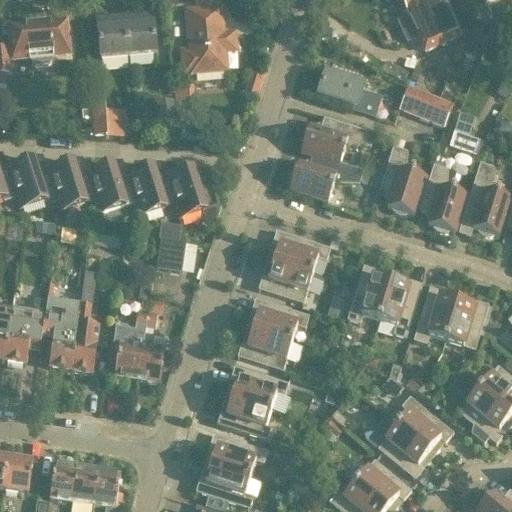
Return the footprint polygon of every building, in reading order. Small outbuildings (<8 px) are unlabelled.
[(421,0),(398,0),(408,20),(415,17),(424,38),(418,41),(424,54),(446,45),(439,31),(436,32),(421,0)] [(439,31),(446,45),(461,38),(443,0),(421,0),(436,32),(439,31)] [(500,0),(470,0),(471,1),(475,2),(479,0),(482,0),(493,23),(492,33),(489,43),(511,49),(511,38),(508,37),(506,36),(505,19),(504,18),(498,4),(502,2),(500,0)] [(511,0),(500,0),(502,2),(498,4),(504,18),(505,19),(506,36),(508,37),(511,35),(511,0)] [(222,36),(220,11),(184,15),(190,77),(226,74),(224,56),(229,55),(228,44),(235,43),(234,35),(222,36)] [(124,20),(127,59),(155,57),(152,17),(124,20)] [(127,59),(124,20),(97,22),(100,61),(127,59)] [(51,65),(51,56),(69,54),(66,29),(55,31),(54,26),(10,31),(13,61),(30,59),(30,66),(34,70),(48,68),(51,65)] [(0,51),(0,93),(6,93),(6,89),(5,78),(11,78),(8,51),(0,51)] [(413,72),(414,69),(416,64),(406,60),(403,69),(413,72)] [(414,69),(413,72),(409,82),(418,84),(422,71),(414,69)] [(263,77),(250,73),(243,98),(256,101),(263,77)] [(362,88),(325,76),(318,99),(355,110),(355,109),(364,112),(363,113),(375,117),(379,100),(369,94),(368,98),(360,95),(362,88)] [(511,91),(511,77),(509,76),(498,98),(506,103),(511,91)] [(401,114),(430,126),(439,103),(410,92),(401,114)] [(176,126),(172,103),(156,104),(159,128),(176,126)] [(439,103),(430,126),(445,131),(454,109),(439,103)] [(104,109),(92,110),(94,140),(105,139),(106,141),(126,139),(124,115),(105,117),(104,109)] [(338,168),(339,168),(344,151),(370,151),(374,138),(323,122),(319,135),(308,132),(307,137),(306,136),(302,140),(300,144),(300,148),(300,153),(301,153),(300,157),(311,160),(312,160),(338,168)] [(472,130),(456,126),(448,148),(475,157),(482,143),(469,139),(472,130)] [(392,153),(383,183),(381,191),(379,197),(390,201),(387,212),(391,213),(391,214),(394,218),(399,220),(403,220),(408,220),(408,219),(413,220),(424,182),(406,176),(407,157),(392,153)] [(363,175),(339,168),(338,168),(312,160),(311,160),(308,171),(297,168),(296,172),(295,172),(291,175),(289,180),(289,184),(289,189),(290,189),(289,194),(327,206),(333,188),(358,189),(360,183),(363,176),(363,175)] [(9,175),(16,196),(21,210),(44,202),(32,164),(18,168),(17,163),(6,167),(9,175)] [(58,171),(56,165),(47,168),(61,213),(84,205),(72,167),(58,171)] [(493,171),(479,167),(464,218),(475,221),(472,232),(477,234),(476,235),(480,238),(484,240),(488,241),(493,240),(493,239),(498,241),(510,202),(492,197),(493,171)] [(136,204),(129,183),(117,187),(111,169),(98,174),(96,168),(86,171),(100,216),(136,204)] [(140,218),(176,207),(169,186),(157,190),(151,172),(138,176),(136,171),(126,174),(129,183),(136,204),(140,218)] [(447,175),(433,171),(419,215),(430,219),(427,229),(431,231),(431,232),(434,235),(439,238),(443,238),(448,238),(448,237),(453,239),(465,200),(447,194),(447,175)] [(166,176),(169,186),(176,207),(180,220),(203,213),(206,224),(215,227),(221,210),(216,208),(208,185),(200,188),(199,184),(195,185),(191,174),(177,179),(176,173),(166,176)] [(0,201),(16,196),(9,175),(0,178),(0,201)] [(378,194),(381,191),(383,183),(363,176),(360,183),(362,189),(378,194)] [(36,227),(36,238),(48,238),(48,227),(36,227)] [(325,265),(329,253),(328,252),(275,236),(272,247),(278,249),(276,255),(270,254),(267,265),(312,279),(312,278),(318,280),(323,264),(325,265)] [(183,248),(160,245),(156,273),(179,276),(183,248)] [(328,252),(329,253),(339,255),(341,249),(331,246),(328,252)] [(312,279),(267,265),(263,275),(269,278),(267,284),(261,282),(257,294),(303,308),(312,279)] [(361,321),(378,326),(392,281),(381,277),(379,283),(373,281),(375,275),(363,271),(346,325),(359,329),(361,321)] [(403,284),(392,281),(378,326),(394,331),(392,339),(405,343),(422,289),(410,286),(408,292),(402,290),(403,284)] [(47,303),(43,330),(42,341),(54,343),(50,372),(71,375),(75,344),(78,322),(83,290),(83,289),(68,286),(68,289),(49,287),(47,303)] [(87,291),(83,290),(78,322),(88,323),(92,299),(85,297),(87,291)] [(443,346),(457,301),(448,298),(445,304),(439,302),(441,296),(429,292),(413,345),(425,349),(427,342),(443,346)] [(11,317),(4,365),(26,369),(28,358),(39,360),(42,341),(43,330),(47,303),(34,301),(32,313),(27,313),(22,312),(12,311),(11,317)] [(443,346),(474,356),(487,310),(476,306),(474,313),(468,311),(469,305),(457,301),(443,346)] [(249,322),(246,332),(292,346),(296,330),(305,333),(309,320),(254,303),(251,315),(257,317),(255,323),(249,322)] [(347,307),(335,303),(331,314),(343,318),(347,307)] [(165,306),(154,305),(151,304),(149,318),(163,320),(165,306)] [(11,317),(12,311),(0,308),(0,364),(4,365),(11,317)] [(115,332),(113,348),(110,366),(117,367),(115,382),(137,385),(142,352),(143,352),(145,339),(148,314),(138,313),(135,335),(129,334),(127,329),(121,328),(118,332),(115,332)] [(75,344),(71,375),(93,378),(100,329),(88,327),(88,323),(78,322),(75,344)] [(487,328),(483,340),(492,347),(497,332),(487,328)] [(283,375),(292,346),(246,332),(243,343),(248,345),(246,351),(240,349),(237,361),(283,375)] [(143,352),(142,352),(137,385),(159,388),(161,373),(167,374),(169,356),(151,353),(153,340),(145,339),(143,352)] [(392,368),(388,383),(396,385),(401,371),(392,368)] [(229,389),(226,398),(271,412),(276,397),(284,400),(288,387),(234,370),(231,382),(237,383),(235,390),(229,389)] [(511,383),(497,371),(478,395),(511,422),(511,383)] [(429,378),(423,388),(429,392),(435,382),(429,378)] [(344,386),(325,380),(321,392),(340,399),(344,386)] [(388,383),(385,385),(399,397),(405,390),(400,387),(396,385),(388,383)] [(410,383),(405,390),(414,399),(420,392),(410,383)] [(342,401),(332,397),(330,396),(327,395),(324,406),(338,411),(342,401)] [(507,433),(511,427),(511,422),(478,395),(459,418),(473,430),(470,438),(483,449),(488,442),(495,448),(503,439),(498,435),(502,430),(507,433)] [(266,430),(271,412),(226,398),(223,410),(228,412),(227,419),(220,417),(217,429),(270,445),(274,432),(266,430)] [(407,416),(397,429),(433,459),(440,451),(436,447),(440,442),(445,446),(453,437),(409,401),(401,410),(407,416)] [(330,422),(332,424),(342,432),(348,425),(336,416),(330,422)] [(343,433),(342,432),(332,424),(324,433),(335,442),(343,433)] [(426,468),(433,459),(397,429),(377,452),(414,483),(422,474),(417,470),(421,465),(426,468)] [(209,456),(205,467),(250,481),(255,465),(263,468),(267,454),(214,437),(210,449),(217,451),(215,457),(209,456)] [(307,463),(293,458),(290,467),(305,472),(307,463)] [(8,461),(4,494),(28,497),(33,465),(8,461)] [(374,464),(355,487),(385,511),(395,511),(398,509),(394,505),(398,500),(403,504),(411,495),(374,464)] [(245,498),(250,481),(205,467),(202,477),(208,480),(206,486),(200,484),(196,496),(247,511),(250,511),(254,500),(245,498)] [(72,506),(77,471),(55,468),(50,503),(72,506)] [(72,506),(94,509),(99,474),(77,471),(72,506)] [(121,477),(99,474),(94,509),(108,511),(107,511),(120,511),(122,498),(118,497),(121,477)] [(307,497),(295,487),(289,494),(301,503),(307,497)] [(385,511),(355,487),(343,501),(337,496),(329,505),(337,511),(385,511)] [(511,511),(511,496),(509,494),(500,504),(492,497),(489,501),(488,500),(483,502),(480,505),(478,509),(476,511),(511,511)]
